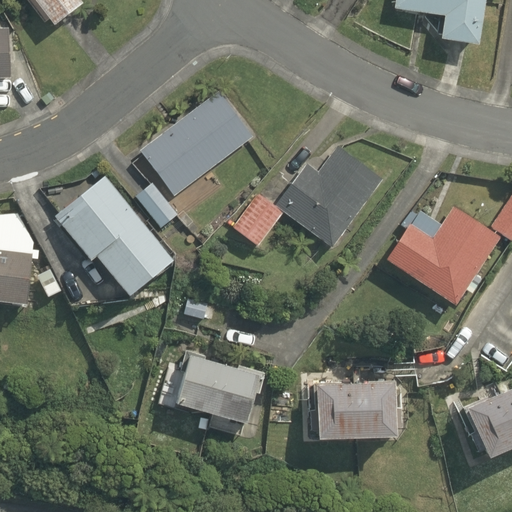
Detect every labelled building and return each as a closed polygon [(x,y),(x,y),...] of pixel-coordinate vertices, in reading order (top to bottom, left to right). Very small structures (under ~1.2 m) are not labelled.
[(52,21),(58,28),(87,5),(82,0),(28,0),(47,24),(52,21)] [(390,0),(386,19),(440,31),(435,53),(473,61),(486,2),(499,5),(499,0),(390,0)] [(11,29),(0,29),(0,80),(14,80),(11,29)] [(216,90),(135,154),(173,201),(254,138),(216,90)] [(310,180),(303,174),(274,209),(255,194),(225,231),(259,259),(290,221),(330,253),(384,187),(336,148),(310,180)] [(108,182),(54,225),(93,273),(95,271),(129,313),(180,273),(108,182)] [(180,219),(147,190),(135,203),(168,233),(180,219)] [(510,242),(511,238),(511,198),(491,229),(510,242)] [(0,314),(28,317),(34,244),(17,213),(0,213),(0,314)] [(454,313),(497,244),(450,215),(433,242),(411,228),(384,271),(454,313)] [(265,382),(190,358),(171,416),(246,440),(265,382)] [(400,394),(314,389),(311,449),(397,454),(400,394)] [(511,402),(464,424),(486,475),(511,463),(511,402)]
